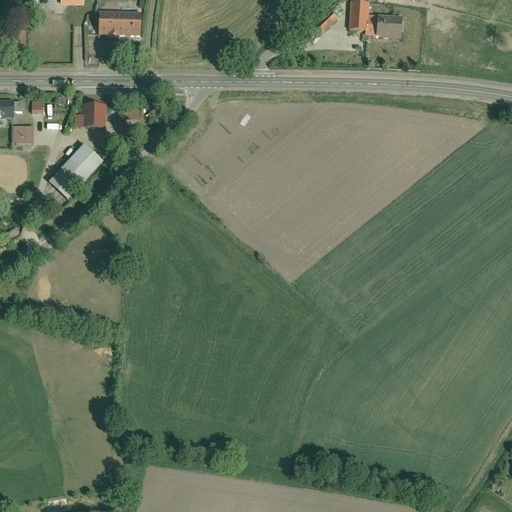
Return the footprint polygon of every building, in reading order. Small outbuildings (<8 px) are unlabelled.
[(369,8),(351,7),(349,34),(365,35),(365,41),(399,43),(400,20),(368,18),(369,8)] [(333,10),(316,25),(324,34),(341,19),(333,10)] [(102,14),(101,38),(110,38),(110,43),(122,43),(122,39),(141,40),(142,15),(102,14)] [(327,48),(327,66),(364,67),(364,52),(358,51),(358,42),(349,41),(349,48),(327,48)] [(0,130),(12,130),(12,117),(21,117),(21,104),(0,104),(0,130)] [(43,104),(31,104),(32,116),(44,116),(43,104)] [(106,107),(83,107),(83,116),(73,116),(73,132),(105,133),(106,107)] [(11,133),(11,152),(33,151),(33,133),(11,133)] [(87,148),(53,183),(71,200),(105,165),(87,148)]
